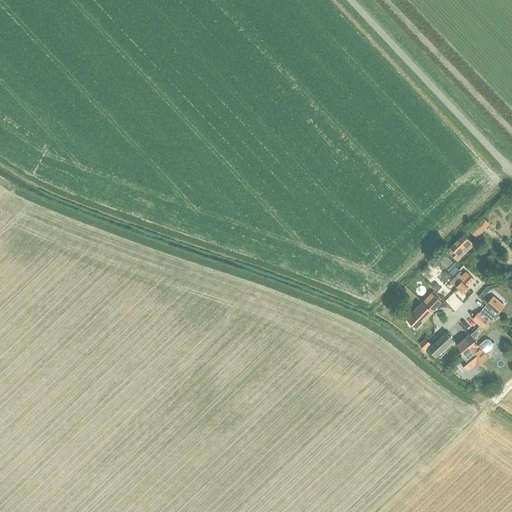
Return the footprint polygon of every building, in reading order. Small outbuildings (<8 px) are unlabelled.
[(483,217),(469,229),(475,236),(489,223),(483,217)] [(474,244),(464,234),(447,250),(457,260),(474,244)] [(437,259),(449,270),(456,263),(444,252),(437,259)] [(475,280),(467,273),(466,274),(467,276),(464,278),(459,273),(450,281),(462,292),(475,280)] [(423,302),(407,318),(416,327),(432,311),(441,302),(434,296),(431,294),(423,302)] [(492,297),(487,304),(488,305),(498,314),(504,307),(492,297)] [(479,314),(474,319),(484,327),(489,322),(490,323),(492,320),(497,315),(498,314),(488,305),(486,306),(482,311),(479,314)] [(469,335),(457,345),(463,352),(462,354),(464,356),(460,360),(468,371),(475,365),(477,366),(490,355),(487,351),(492,347),(493,345),(492,343),(490,340),(488,339),(486,339),(478,346),(477,344),(476,343),(473,340),(478,333),(476,330),(469,335)] [(453,340),(446,333),(429,349),(436,356),(453,340)] [(425,341),(420,346),(425,352),(430,346),(425,341)]
